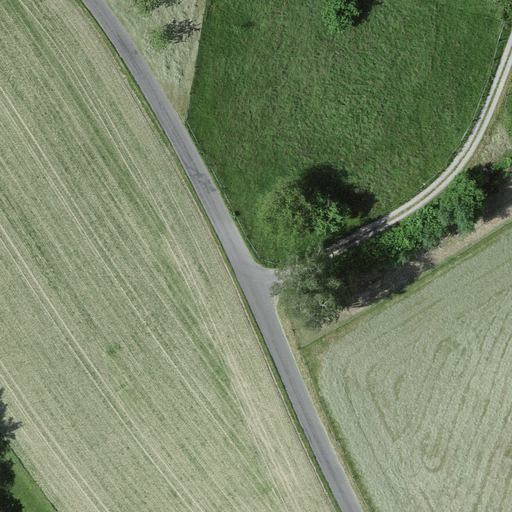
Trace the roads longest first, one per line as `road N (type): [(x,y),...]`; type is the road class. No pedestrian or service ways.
road 1 (unclassified): [(95,0),(257,293),(354,511)]
road 2 (track): [(511,47),(484,115),(431,181),(257,293)]
